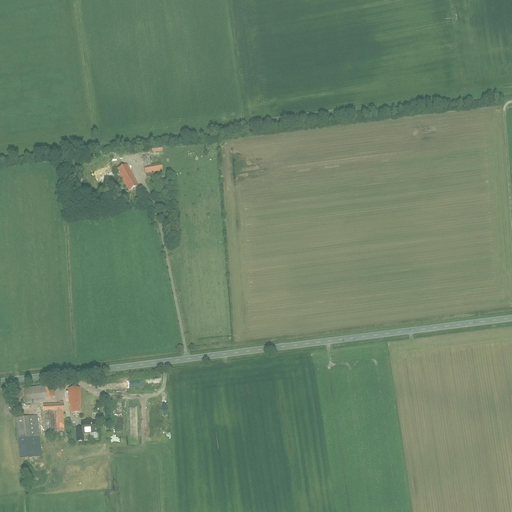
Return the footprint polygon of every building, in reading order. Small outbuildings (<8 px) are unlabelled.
[(140,160),(144,176),(162,172),(158,156),(140,160)] [(108,157),(87,168),(98,190),(118,180),(124,192),(136,187),(125,164),(114,170),(108,157)] [(49,398),(48,387),(21,390),(22,404),(43,403),(42,399),(49,398)] [(68,415),(82,415),(81,389),(68,389),(68,415)] [(62,405),(40,406),(41,432),(63,431),(62,405)] [(35,417),(13,419),(14,437),(36,435),(35,417)] [(83,442),(83,435),(95,434),(94,428),(97,428),(96,423),(94,423),(91,423),(91,422),(90,421),(87,422),(87,423),(82,424),(82,429),(77,430),(78,443),(83,442)]
